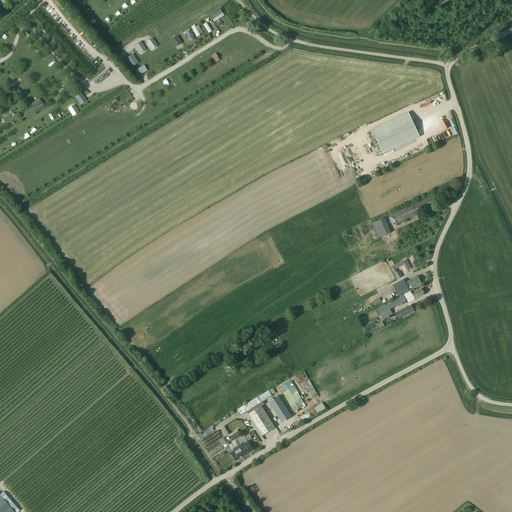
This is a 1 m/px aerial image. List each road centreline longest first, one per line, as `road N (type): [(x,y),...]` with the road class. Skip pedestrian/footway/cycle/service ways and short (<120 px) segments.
road 1 (track): [(216,481),(189,442),(187,423),(0,198)]
road 2 (unclassified): [(174,511),(269,445),(449,346)]
road 3 (track): [(49,0),(88,48),(138,88),(234,29),(277,47),(293,41)]
road 4 (unclassified): [(449,346),(436,253),(470,165),(448,66)]
road 5 (unclassified): [(251,15),(293,41),(448,66)]
road 6 (unknown): [(124,83),(83,87),(27,20),(44,0)]
